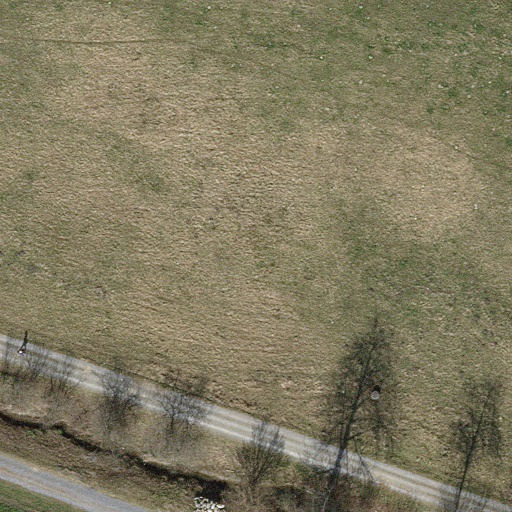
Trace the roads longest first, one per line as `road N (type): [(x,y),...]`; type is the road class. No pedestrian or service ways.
road 1 (track): [(496,511),(0,345)]
road 2 (track): [(158,511),(0,452)]
